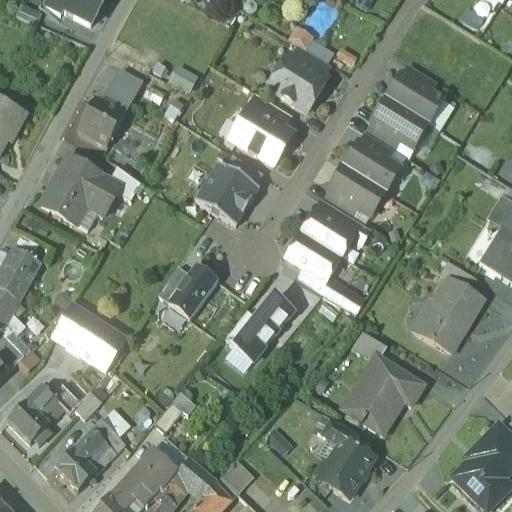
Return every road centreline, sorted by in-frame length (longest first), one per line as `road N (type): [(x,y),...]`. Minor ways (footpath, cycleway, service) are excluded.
road 1 (residential): [(412,0),(253,256)]
road 2 (residential): [(127,0),(0,231)]
road 3 (residential): [(380,511),(511,347)]
